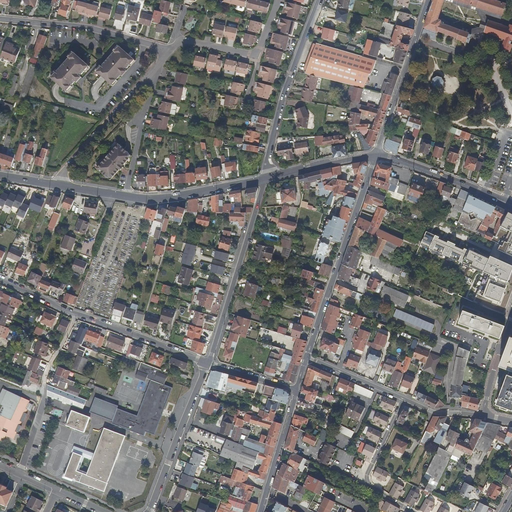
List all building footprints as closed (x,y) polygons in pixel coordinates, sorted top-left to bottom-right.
[(72,0),(62,0),(58,13),(62,14),(62,15),(67,16),(68,11),(70,11),(72,0)] [(162,12),(164,12),(168,13),(171,2),(163,0),(160,11),(162,12)] [(248,0),(246,7),(257,10),(259,0),(248,0)] [(266,0),(264,0),(259,0),(257,10),(268,13),(270,4),(267,3),(265,2),(266,0)] [(348,0),(337,0),(336,7),(346,10),(348,0)] [(397,0),(395,6),(405,8),(407,1),(409,2),(409,0),(397,0)] [(433,0),(424,29),(430,31),(436,33),(437,32),(455,38),(455,39),(465,42),(469,32),(440,23),(440,21),(432,18),(437,0),(453,0),(501,16),(505,6),(488,0),(433,0)] [(470,33),(483,33),(467,27),(448,21),(446,19),(442,18),(438,15),(442,2),(442,0),(437,0),(432,18),(440,21),(440,23),(469,32),(468,34),(469,34),(470,33)] [(501,16),(453,0),(442,0),(442,2),(444,1),(474,11),(485,15),(500,20),(501,16)] [(80,14),(85,15),(88,4),(78,2),(75,11),(78,11),(80,12),(80,14)] [(298,19),(302,6),(288,2),(286,11),(290,12),(289,14),(289,17),(298,19)] [(88,4),(85,15),(90,17),(91,15),(92,15),(96,16),(98,7),(92,5),(88,4)] [(129,6),(126,18),(137,21),(140,9),(129,6)] [(101,8),(98,19),(103,20),(104,18),(106,19),(109,20),(111,10),(101,8)] [(117,8),(114,19),(122,21),(124,10),(117,8)] [(155,10),(153,17),(153,20),(155,20),(154,22),(158,23),(159,24),(162,12),(160,11),(155,10)] [(467,27),(483,33),(487,22),(484,16),(485,15),(474,11),(481,22),(478,27),(467,27)] [(141,13),(138,23),(151,27),(152,22),(153,20),(153,17),(141,13)] [(400,13),(396,25),(407,28),(410,15),(400,13)] [(292,35),(295,21),(282,18),(280,26),(284,28),(283,30),(282,33),(292,35)] [(254,20),(251,19),(248,30),(258,32),(258,29),(259,27),(261,28),(262,22),(254,20)] [(504,40),(501,49),(510,52),(511,45),(511,44),(511,40),(511,39),(511,25),(509,25),(507,28),(487,22),(483,33),(504,40)] [(166,34),(168,26),(159,24),(158,23),(156,32),(166,34)] [(223,38),(225,26),(215,24),(213,33),(216,34),(218,34),(217,36),(223,38)] [(396,25),(393,36),(401,38),(403,33),(411,35),(412,35),(414,30),(407,28),(396,25)] [(237,31),(238,29),(228,26),(226,35),(229,36),(230,37),(230,39),(235,40),(237,31)] [(335,31),(323,28),(322,31),(323,32),(321,38),(332,41),(335,31)] [(430,31),(424,29),(421,36),(434,40),(436,33),(430,31)] [(255,41),(257,36),(245,33),(243,43),(252,46),(253,43),(253,41),(255,41)] [(286,50),(289,37),(276,33),(274,42),(277,43),(277,45),(276,48),(286,50)] [(30,35),(25,48),(29,49),(33,37),(30,35)] [(40,35),(37,41),(38,41),(33,55),(37,56),(39,50),(40,51),(42,46),(44,47),(45,44),(48,37),(40,35)] [(401,38),(393,36),(389,47),(395,48),(407,52),(409,46),(400,43),(401,38)] [(373,42),(367,40),(365,48),(364,48),(363,51),(364,51),(364,54),(369,55),(373,42)] [(377,43),(373,42),(369,55),(377,57),(381,44),(377,43)] [(13,48),(14,45),(6,43),(1,57),(2,57),(9,60),(13,48)] [(370,75),(376,61),(375,61),(338,49),(319,44),(316,44),(315,45),(305,71),(304,71),(303,73),(307,74),(309,75),(318,77),(335,81),(355,86),(363,88),(364,89),(369,75),(370,75)] [(381,44),(377,57),(383,59),(386,46),(383,45),(381,44)] [(133,59),(119,46),(96,71),(111,84),(133,59)] [(20,51),(13,48),(9,60),(15,62),(16,62),(20,51)] [(396,54),(393,62),(401,64),(403,63),(407,52),(395,48),(394,50),(393,53),(396,54)] [(280,65),(283,52),(270,49),(268,57),(271,58),(271,60),(270,63),(280,65)] [(88,66),(74,53),(52,78),(66,91),(88,66)] [(218,61),(219,61),(221,55),(210,53),(209,55),(218,57),(218,61)] [(22,55),(18,67),(21,69),(26,56),(22,55)] [(201,56),(196,55),(193,66),(204,69),(206,59),(203,59),(201,58),(201,56)] [(209,55),(207,69),(220,72),(222,62),(219,61),(218,61),(218,57),(209,55)] [(232,59),(226,58),(224,70),(234,72),(236,63),(233,62),(232,62),(232,59)] [(244,62),(239,61),(236,72),(247,75),(249,66),(246,65),(244,64),(244,62)] [(27,96),(37,66),(31,64),(24,85),(24,86),(20,98),(26,100),(26,98),(27,96)] [(274,83),(278,70),(264,67),(262,75),(266,76),(265,78),(265,81),(274,83)] [(177,72),(175,82),(185,85),(187,74),(177,72)] [(392,96),(399,76),(391,74),(390,78),(388,79),(387,83),(384,82),(380,93),(382,93),(392,96)] [(308,80),(306,80),(304,89),(314,91),(315,91),(318,77),(309,75),(308,80)] [(438,75),(429,79),(433,88),(443,84),(438,75)] [(16,82),(12,81),(7,95),(12,97),(17,83),(16,82)] [(244,89),(245,84),(234,82),(233,82),(231,92),(240,94),(241,91),(241,89),(244,89)] [(269,99),(273,86),(259,83),(257,91),(261,92),(260,94),(259,97),(269,99)] [(168,91),(166,99),(180,102),(183,88),(173,86),(172,89),(172,91),(168,91)] [(357,105),(363,88),(355,86),(350,100),(349,100),(346,111),(351,112),(360,115),(363,116),(365,107),(364,107),(357,105)] [(166,88),(164,98),(166,99),(168,91),(172,91),(172,89),(166,88)] [(314,91),(304,89),(303,89),(302,95),(303,95),(302,101),(311,103),(314,91)] [(385,113),(392,96),(382,93),(379,102),(377,108),(376,110),(385,113)] [(236,103),(237,97),(225,95),(223,105),(233,107),(233,104),(233,102),(236,103)] [(266,112),(268,102),(256,100),(255,105),(257,105),(257,108),(256,110),(266,112)] [(158,106),(156,111),(168,114),(170,103),(161,101),(160,104),(160,106),(158,106)] [(10,105),(4,103),(1,109),(8,112),(10,105)] [(63,114),(65,108),(52,105),(50,111),(63,114)] [(298,119),(296,128),(306,129),(308,118),(303,107),(295,111),(298,119)] [(385,113),(376,110),(371,109),(365,107),(363,116),(375,120),(373,126),(368,125),(358,125),(360,115),(351,112),(348,127),(347,132),(357,132),(360,131),(368,131),(370,131),(372,131),(379,133),(385,113)] [(397,107),(396,111),(409,116),(410,113),(411,114),(410,116),(423,120),(424,117),(404,110),(403,109),(400,108),(397,107)] [(153,119),(151,127),(165,130),(168,116),(158,114),(158,117),(157,119),(153,119)] [(267,125),(268,118),(254,115),(253,122),(255,122),(266,125),(267,125)] [(152,116),(149,127),(151,127),(153,119),(157,119),(158,117),(152,116)] [(408,124),(407,126),(415,129),(419,131),(422,122),(410,118),(408,124)] [(265,132),(266,125),(255,122),(254,126),(257,127),(257,130),(265,132)] [(444,130),(455,134),(457,129),(443,124),(441,129),(439,136),(442,137),(444,130)] [(457,129),(455,134),(459,136),(459,137),(469,140),(471,134),(457,129)] [(259,144),(261,134),(248,131),(246,141),(259,144)] [(369,151),(373,147),(370,145),(366,140),(360,131),(357,132),(364,151),(369,151)] [(377,139),(379,133),(372,131),(370,131),(367,138),(366,140),(370,145),(373,147),(375,144),(377,139)] [(337,144),(345,143),(344,135),(339,135),(339,137),(323,138),(323,137),(315,137),(315,149),(316,150),(324,150),(324,146),(337,144)] [(391,141),(386,139),(384,146),(386,150),(397,154),(400,144),(391,141)] [(405,139),(402,149),(411,151),(414,140),(412,139),(411,141),(405,139)] [(28,146),(23,160),(31,163),(34,155),(31,154),(35,142),(30,141),(28,146)] [(15,159),(23,162),(23,160),(28,146),(21,143),(15,159)] [(295,144),(297,155),(304,154),(304,155),(309,154),(308,143),(295,144)] [(430,146),(422,143),(419,151),(428,154),(430,146)] [(131,156),(118,144),(97,168),(110,180),(121,167),(131,156)] [(243,150),(258,152),(259,146),(244,144),(243,150)] [(278,147),(279,155),(284,155),(284,156),(287,156),(288,160),(294,160),(292,145),(278,147)] [(347,156),(347,153),(346,146),(337,147),(332,148),(333,156),(334,158),(347,156)] [(436,147),(433,156),(441,159),(444,149),(436,147)] [(35,164),(47,168),(52,151),(43,148),(40,158),(37,157),(35,164)] [(6,164),(12,166),(16,154),(7,151),(7,153),(2,166),(1,168),(5,169),(6,164)] [(450,152),(447,161),(455,163),(458,154),(450,152)] [(221,156),(224,172),(237,170),(236,163),(230,164),(229,163),(226,163),(225,155),(221,156)] [(465,166),(474,169),(477,160),(468,157),(465,166)] [(474,169),(472,176),(475,177),(477,171),(480,172),(484,161),(478,159),(477,160),(474,169)] [(360,187),(368,164),(366,161),(353,164),(354,175),(358,174),(356,180),(350,178),(348,183),(360,187)] [(212,168),(213,177),(221,176),(219,163),(215,164),(216,168),(212,168)] [(378,165),(373,178),(386,183),(391,184),(396,186),(397,181),(393,180),(388,177),(390,174),(391,174),(391,172),(390,172),(391,168),(383,166),(384,164),(381,163),(378,165)] [(196,169),(197,180),(207,179),(206,167),(196,169)] [(337,175),(335,167),(320,171),(321,178),(321,179),(323,179),(324,181),(322,182),(324,186),(339,179),(338,175),(337,175)] [(157,170),(157,168),(152,168),(152,174),(148,175),(148,186),(157,185),(156,174),(157,174),(157,172),(157,170)] [(321,178),(320,171),(308,174),(309,180),(312,180),(321,178)] [(156,174),(157,185),(158,185),(166,185),(166,187),(168,187),(167,185),(169,185),(168,172),(160,172),(157,172),(157,174),(156,174)] [(185,173),(181,173),(181,174),(175,175),(175,183),(186,182),(185,173)] [(187,174),(188,182),(195,182),(195,173),(187,174)] [(309,180),(308,174),(298,176),(299,182),(306,181),(309,180)] [(373,178),(371,185),(384,190),(386,183),(373,178)] [(356,198),(357,194),(344,191),(347,183),(346,182),(346,181),(339,179),(324,186),(325,187),(321,189),(321,190),(320,190),(321,192),(324,190),(334,191),(336,192),(346,195),(356,198)] [(434,193),(440,195),(444,186),(445,184),(440,182),(434,193)] [(408,195),(419,199),(424,189),(412,184),(408,195)] [(440,195),(435,206),(441,208),(444,201),(446,201),(448,197),(452,190),(444,186),(440,195)] [(250,203),(254,203),(258,189),(257,188),(246,190),(246,199),(249,198),(249,202),(250,203)] [(275,193),(277,203),(283,202),(283,204),(287,204),(287,202),(296,200),(294,189),(281,191),(281,192),(275,193)] [(458,214),(462,209),(467,199),(469,194),(460,190),(456,199),(453,205),(451,209),(458,214)] [(239,200),(240,191),(229,193),(229,197),(232,197),(231,201),(239,200)] [(369,191),(367,194),(380,201),(381,196),(369,191)] [(9,195),(3,192),(0,197),(0,205),(4,207),(9,195)] [(17,196),(11,193),(5,204),(12,208),(17,196)] [(25,197),(19,194),(13,206),(19,209),(25,197)] [(221,205),(222,194),(216,195),(214,212),(216,212),(220,212),(228,212),(228,205),(228,204),(223,204),(223,205),(221,205)] [(367,194),(363,208),(375,213),(377,208),(380,201),(367,194)] [(56,209),(60,198),(54,195),(53,197),(50,195),(45,208),(48,209),(49,206),(56,209)] [(356,198),(346,195),(339,218),(334,216),(332,222),(328,220),(323,236),(336,240),(341,242),(356,198)] [(408,195),(406,199),(418,203),(419,199),(408,195)] [(45,201),(35,196),(29,208),(40,213),(45,201)] [(384,211),(386,211),(387,212),(388,211),(381,209),(385,198),(385,197),(381,196),(380,201),(377,208),(384,211)] [(70,210),(74,200),(68,197),(64,207),(70,210)] [(490,216),(496,206),(489,203),(487,204),(477,200),(476,198),(475,198),(474,198),(472,199),(471,200),(467,199),(462,209),(483,218),(485,214),(490,216)] [(197,199),(188,200),(187,211),(196,211),(197,199)] [(84,202),(82,212),(97,215),(99,204),(84,202)] [(30,207),(23,203),(17,215),(24,218),(30,207)] [(178,208),(174,207),(174,206),(171,205),(171,206),(170,206),(167,214),(170,214),(173,216),(174,216),(175,216),(178,208)] [(283,206),(279,220),(285,221),(289,209),(288,207),(283,206)] [(501,226),(508,212),(496,206),(490,216),(485,214),(483,218),(480,224),(487,227),(489,223),(490,223),(491,223),(495,216),(499,217),(495,225),(494,231),(498,233),(501,226)] [(164,217),(166,210),(162,208),(161,211),(159,211),(157,217),(164,219),(164,217)] [(180,209),(178,208),(175,216),(181,218),(182,218),(185,209),(182,208),(181,209),(180,209)] [(370,221),(365,232),(395,245),(397,239),(393,237),(376,230),(384,211),(377,208),(375,213),(374,216),(371,222),(370,221)] [(153,220),(156,212),(148,209),(145,218),(153,220)] [(361,211),(360,217),(370,221),(371,222),(374,216),(361,211)] [(376,230),(393,237),(394,236),(379,229),(382,222),(384,223),(388,216),(385,214),(386,211),(384,211),(376,230)] [(54,212),(49,226),(54,228),(59,214),(54,212)] [(245,222),(245,212),(238,212),(237,212),(232,212),(232,217),(234,217),(234,221),(236,221),(236,222),(244,222),(245,222)] [(511,214),(508,212),(501,226),(498,233),(495,235),(493,240),(501,245),(498,249),(511,256),(511,214)] [(203,216),(196,215),(195,223),(201,224),(201,225),(207,226),(208,217),(203,216)] [(360,217),(356,227),(365,232),(370,221),(360,217)] [(90,222),(80,218),(76,231),(85,234),(87,227),(88,227),(90,222)] [(279,220),(272,218),(271,223),(278,225),(278,227),(295,232),(296,228),(296,224),(294,224),(285,221),(279,220)] [(493,240),(495,235),(485,230),(487,227),(480,224),(478,229),(476,233),(493,240)] [(371,255),(373,256),(379,259),(380,256),(389,260),(391,261),(392,258),(394,259),(395,256),(393,255),(394,253),(392,252),(392,251),(395,245),(365,232),(356,227),(349,246),(358,250),(359,247),(362,238),(363,239),(364,237),(366,236),(376,241),(371,255)] [(469,250),(426,231),(420,244),(484,273),(491,275),(483,296),(501,302),(511,272),(511,265),(490,256),(489,259),(469,250)] [(76,238),(66,234),(61,247),(71,251),(76,238)] [(335,243),(336,240),(323,236),(314,261),(322,264),(323,264),(330,242),(335,243)] [(227,250),(231,240),(222,237),(219,247),(227,250)] [(164,245),(157,243),(154,253),(161,255),(164,245)] [(197,246),(186,243),(183,253),(194,256),(197,246)] [(263,257),(265,258),(270,259),(273,249),(257,244),(252,258),(262,260),(263,257)] [(403,249),(395,245),(392,251),(400,254),(403,249)] [(353,269),(356,270),(362,251),(358,250),(349,246),(343,264),(353,269)] [(24,252),(11,247),(7,256),(20,261),(24,252)] [(288,258),(288,257),(289,254),(291,250),(285,248),(282,256),(288,258)] [(229,254),(216,251),(214,258),(227,262),(229,254)] [(194,256),(183,253),(180,263),(191,266),(194,256)] [(394,274),(397,267),(388,263),(379,259),(373,256),(369,264),(394,274)] [(82,262),(76,259),(74,262),(72,269),(83,273),(87,262),(83,261),(82,262)] [(28,281),(38,285),(42,275),(44,276),(44,274),(43,274),(43,272),(45,268),(47,264),(40,261),(38,265),(39,266),(36,275),(32,273),(28,281)] [(28,266),(19,263),(15,273),(20,275),(20,273),(25,274),(28,266)] [(225,267),(212,264),(210,272),(223,275),(225,267)] [(330,275),(333,267),(323,264),(322,264),(319,272),(330,275)] [(343,264),(338,279),(352,283),(352,285),(358,286),(360,279),(351,276),(353,269),(343,264)] [(298,274),(299,268),(287,265),(286,267),(294,270),(294,272),(298,274)] [(191,276),(193,270),(183,267),(181,273),(191,276)] [(310,280),(313,272),(303,269),(300,277),(306,279),(304,284),(313,287),(315,282),(310,280)] [(191,276),(181,273),(178,283),(188,286),(191,276)] [(379,285),(381,281),(371,276),(366,288),(374,292),(377,284),(379,285)] [(42,278),(40,285),(38,289),(48,293),(49,289),(51,284),(52,282),(47,280),(42,278)] [(52,281),(52,282),(51,284),(49,289),(59,292),(63,294),(64,291),(67,284),(63,283),(62,284),(52,281)] [(208,282),(205,290),(217,294),(219,285),(208,282)] [(325,290),(326,285),(315,282),(313,287),(317,288),(325,290)] [(253,299),(254,296),(255,293),(257,287),(248,283),(244,296),(253,299)] [(355,298),(355,297),(357,292),(336,284),(334,290),(355,298)] [(170,295),(172,287),(164,285),(161,292),(170,295)] [(383,285),(379,296),(404,307),(409,295),(383,285)] [(321,301),(325,290),(317,288),(314,296),(314,298),(321,301)] [(0,298),(3,300),(2,301),(16,307),(18,308),(20,303),(15,301),(15,302),(11,300),(12,299),(10,298),(9,299),(3,297),(5,292),(1,290),(0,291),(0,298)] [(72,303),(76,295),(68,292),(65,300),(72,303)] [(365,301),(367,296),(357,292),(355,297),(365,301)] [(215,297),(204,294),(203,298),(199,297),(197,304),(213,309),(215,302),(214,302),(215,297)] [(317,312),(321,301),(314,298),(311,298),(309,306),(301,304),(300,308),(304,309),(305,309),(310,310),(317,312)] [(274,302),(275,300),(270,299),(269,303),(267,307),(266,309),(270,310),(272,302),(274,302)] [(16,307),(2,301),(1,305),(3,306),(1,311),(9,314),(13,316),(16,307)] [(112,313),(123,317),(126,307),(126,306),(115,303),(112,313)] [(337,315),(340,316),(341,312),(339,311),(340,307),(329,304),(327,312),(337,315)] [(123,317),(133,321),(133,320),(136,313),(136,310),(126,307),(123,317)] [(312,328),(316,318),(308,315),(310,310),(305,309),(304,312),(308,313),(307,317),(303,316),(301,324),(312,328)] [(1,311),(0,310),(0,311),(0,324),(4,326),(9,314),(1,311)] [(165,321),(164,323),(172,325),(176,313),(163,310),(160,319),(165,321)] [(499,338),(500,337),(501,333),(504,326),(463,310),(458,323),(499,338)] [(202,328),(206,314),(197,311),(192,325),(202,328)] [(324,320),(337,325),(338,321),(336,320),(337,315),(327,312),(324,320)] [(52,327),(56,318),(45,313),(43,317),(41,323),(52,327)] [(136,313),(133,320),(137,321),(137,323),(140,324),(143,315),(136,313)] [(354,313),(352,319),(349,326),(352,327),(353,326),(359,328),(361,322),(363,316),(354,313)] [(407,314),(404,321),(431,332),(434,325),(407,314)] [(153,329),(157,331),(160,321),(160,320),(145,316),(143,325),(150,327),(154,328),(153,329)] [(235,318),(230,334),(239,337),(246,338),(251,320),(238,316),(237,318),(235,318)] [(66,331),(70,323),(62,319),(58,328),(66,331)] [(324,320),(321,329),(331,333),(333,328),(336,328),(337,325),(324,320)] [(296,324),(292,336),(299,338),(303,327),(296,324)] [(199,338),(202,329),(202,328),(192,325),(190,325),(187,334),(193,336),(192,340),(194,340),(197,342),(199,338)] [(38,327),(36,333),(42,336),(45,330),(38,327)] [(277,333),(287,336),(289,329),(278,327),(277,333)] [(72,333),(70,340),(72,341),(80,344),(81,344),(83,339),(84,339),(88,330),(82,328),(79,335),(76,334),(72,333)] [(95,332),(88,330),(85,339),(92,342),(94,337),(98,338),(100,334),(101,335),(99,340),(100,340),(100,342),(103,343),(107,330),(103,328),(101,332),(96,330),(95,332)] [(353,337),(367,342),(370,333),(359,329),(357,334),(355,333),(353,337)] [(372,342),(371,347),(380,350),(381,345),(384,346),(386,343),(385,342),(386,340),(387,335),(378,332),(374,343),(372,342)] [(232,360),(239,337),(230,334),(223,357),(232,360)] [(125,342),(111,337),(107,346),(121,352),(125,342)] [(294,337),(293,341),(296,342),(293,353),(294,353),(293,356),(284,354),(285,350),(280,349),(278,348),(276,354),(281,355),(280,360),(285,362),(299,366),(308,341),(298,338),(294,337)] [(353,344),(352,347),(363,351),(367,342),(353,337),(352,341),(354,341),(353,344)] [(324,338),(320,347),(331,352),(332,351),(336,353),(339,345),(335,343),(335,342),(324,338)] [(510,372),(511,372),(511,338),(510,342),(500,368),(510,372)] [(414,350),(416,346),(418,341),(413,339),(409,348),(414,350)] [(48,348),(50,344),(40,340),(35,352),(43,356),(47,347),(48,348)] [(201,353),(204,344),(197,342),(194,340),(191,349),(201,353)] [(72,341),(68,350),(76,353),(80,344),(77,342),(72,341)] [(142,349),(130,344),(127,354),(130,355),(131,353),(140,357),(142,349)] [(430,352),(416,346),(414,350),(412,356),(418,358),(418,357),(421,358),(420,361),(426,363),(430,352)] [(262,374),(271,376),(276,359),(280,360),(281,355),(276,354),(278,348),(274,347),(272,352),(270,358),(267,357),(262,374)] [(455,358),(454,367),(464,369),(465,366),(469,351),(458,348),(456,357),(464,359),(464,360),(455,358)] [(369,352),(365,363),(376,367),(380,356),(376,355),(377,351),(371,349),(370,352),(369,352)] [(426,363),(423,370),(435,374),(441,356),(430,352),(426,363)] [(387,353),(386,358),(382,368),(392,372),(396,362),(387,358),(389,354),(387,353)] [(163,357),(153,354),(149,362),(160,366),(163,357)] [(350,365),(357,367),(361,358),(350,354),(345,366),(349,367),(350,365)] [(36,372),(41,360),(33,356),(28,368),(36,372)] [(406,371),(409,363),(411,358),(405,356),(404,359),(405,360),(403,367),(400,365),(399,368),(396,367),(389,384),(397,387),(402,374),(403,370),(406,371)] [(0,361),(28,373),(29,371),(11,363),(0,358),(0,361)] [(187,364),(172,359),(171,363),(186,368),(187,364)] [(80,362),(76,360),(73,368),(82,372),(84,369),(79,366),(80,362)] [(294,382),(299,366),(285,362),(283,369),(287,370),(286,374),(279,372),(277,378),(294,382)] [(169,380),(171,374),(142,363),(136,377),(146,380),(147,378),(152,380),(138,417),(117,409),(118,406),(96,397),(90,412),(112,420),(110,424),(114,426),(124,429),(144,437),(146,433),(157,437),(175,389),(166,386),(169,380)] [(309,365),(301,392),(307,394),(317,397),(319,391),(311,388),(315,375),(330,380),(332,375),(309,365)] [(59,366),(56,374),(67,378),(70,371),(59,366)] [(449,399),(461,399),(462,395),(460,395),(461,388),(460,388),(461,384),(464,369),(454,367),(450,385),(449,399)] [(207,380),(225,386),(228,375),(213,370),(209,376),(207,380)] [(444,373),(437,370),(436,375),(434,378),(441,380),(442,378),(444,373)] [(35,375),(36,373),(29,371),(28,373),(26,377),(37,382),(39,377),(35,375)] [(67,378),(56,374),(53,382),(58,384),(59,382),(62,383),(62,382),(69,384),(71,380),(67,378)] [(407,387),(411,389),(414,379),(405,375),(400,386),(404,387),(405,386),(407,387)] [(511,377),(508,376),(498,402),(511,406),(511,377)] [(432,384),(441,387),(442,381),(441,380),(434,378),(432,384)] [(207,380),(205,386),(224,391),(225,386),(207,380)] [(326,394),(329,383),(323,381),(320,392),(323,393),(326,394)] [(89,384),(87,387),(94,389),(106,394),(107,391),(89,384)] [(66,392),(47,385),(47,395),(83,409),(87,400),(77,396),(74,395),(66,392)] [(279,402),(287,404),(290,396),(286,391),(264,385),(262,394),(269,397),(268,399),(279,402)] [(355,385),(352,391),(370,398),(373,392),(355,385)] [(461,406),(477,410),(479,399),(468,397),(466,396),(465,396),(468,386),(462,385),(461,388),(460,395),(462,395),(461,399),(461,406)] [(68,386),(66,392),(74,395),(76,389),(68,386)] [(0,439),(3,441),(6,435),(9,430),(16,433),(17,432),(18,432),(22,425),(20,425),(22,421),(23,422),(27,413),(26,412),(27,409),(26,408),(28,402),(29,400),(24,397),(9,391),(7,390),(0,403),(0,404),(2,405),(0,410),(0,439)] [(420,401),(425,403),(428,396),(427,396),(415,391),(413,395),(421,398),(420,401)] [(305,400),(314,403),(317,397),(307,394),(305,400)] [(394,405),(396,402),(383,396),(380,405),(383,406),(382,408),(387,410),(388,409),(392,411),(394,405)] [(441,405),(441,403),(440,403),(440,402),(428,396),(425,403),(434,407),(443,407),(444,407),(441,405)] [(299,398),(297,404),(313,409),(315,403),(314,403),(305,400),(299,398)] [(218,403),(205,399),(201,412),(214,416),(218,403)] [(266,405),(265,410),(265,411),(268,413),(270,408),(276,410),(279,402),(268,399),(266,405)] [(351,402),(345,414),(358,420),(364,408),(351,402)] [(511,406),(498,402),(497,405),(502,407),(509,410),(511,410),(511,406)] [(412,408),(405,405),(397,422),(404,425),(412,408)] [(265,411),(262,418),(273,421),(274,416),(276,411),(276,410),(270,408),(268,413),(265,411)] [(90,417),(73,411),(68,423),(67,423),(66,424),(67,424),(67,425),(85,432),(90,417)] [(389,417),(377,412),(373,420),(375,422),(375,423),(379,425),(380,424),(384,426),(387,421),(389,417)] [(253,415),(246,413),(243,419),(248,421),(270,428),(267,436),(261,434),(259,442),(266,444),(274,447),(281,424),(275,422),(273,421),(262,418),(261,418),(253,415)] [(223,420),(222,421),(219,431),(228,434),(230,428),(232,429),(228,440),(238,444),(241,434),(243,427),(234,425),(234,424),(235,420),(232,419),(232,417),(225,415),(223,420)] [(294,415),(292,424),(300,428),(302,423),(306,424),(307,419),(294,415)] [(49,425),(51,418),(44,416),(42,422),(49,425)] [(447,417),(433,416),(420,441),(427,445),(434,431),(435,429),(439,431),(438,434),(434,440),(434,441),(440,444),(446,432),(440,429),(442,427),(447,430),(449,425),(444,422),(447,417)] [(236,417),(235,420),(234,424),(243,427),(249,429),(250,426),(247,425),(248,421),(243,419),(239,418),(236,417)] [(462,451),(471,455),(475,447),(487,421),(482,420),(481,419),(476,418),(467,435),(467,437),(466,437),(464,441),(459,438),(452,454),(459,458),(462,451)] [(475,447),(486,452),(493,439),(497,431),(501,425),(487,421),(475,447)] [(300,428),(292,424),(284,449),(293,453),(295,454),(297,450),(294,448),(300,428)] [(340,425),(337,431),(351,438),(354,432),(340,425)] [(249,429),(243,427),(241,434),(247,436),(249,431),(249,430),(249,429)] [(382,433),(370,427),(365,436),(368,437),(367,439),(372,441),(373,440),(377,442),(380,436),(382,433)] [(497,431),(493,439),(506,445),(509,440),(511,434),(511,427),(510,427),(505,435),(497,431)] [(21,435),(16,433),(9,430),(6,435),(18,441),(21,435)] [(125,437),(105,430),(89,472),(82,469),(83,465),(81,464),(84,455),(75,452),(66,476),(74,479),(74,478),(77,479),(76,480),(104,491),(125,437)] [(446,451),(452,454),(459,438),(460,437),(458,435),(458,433),(450,430),(446,439),(451,441),(446,451)] [(306,431),(305,434),(302,439),(314,444),(317,437),(316,436),(312,434),(309,432),(306,431)] [(218,436),(215,435),(213,442),(222,445),(218,455),(220,456),(228,459),(236,462),(234,468),(240,470),(242,465),(253,469),(259,452),(250,449),(238,444),(228,440),(218,436)] [(396,438),(392,448),(403,453),(408,444),(396,438)] [(437,449),(438,447),(440,444),(434,441),(434,440),(432,439),(431,442),(436,445),(435,447),(437,449)] [(329,443),(326,441),(317,459),(327,464),(336,446),(329,443)] [(259,452),(271,457),(274,447),(266,444),(265,449),(252,444),(250,449),(259,452)] [(365,460),(369,462),(375,448),(366,444),(362,453),(365,455),(367,456),(366,458),(365,460)] [(437,450),(418,486),(429,492),(431,493),(450,458),(452,454),(446,451),(438,447),(437,449),(437,450)] [(511,451),(505,447),(503,451),(511,456),(511,451)] [(191,460),(190,464),(197,467),(199,467),(205,452),(196,449),(193,456),(192,456),(190,460),(191,460)] [(271,457),(259,452),(253,469),(257,471),(258,470),(266,473),(271,457)] [(295,454),(293,453),(291,459),(305,466),(308,467),(310,462),(295,454)] [(305,466),(291,459),(288,465),(299,470),(302,472),(305,466)] [(288,465),(283,462),(279,472),(277,475),(288,480),(291,482),(293,483),(299,470),(288,465)] [(190,464),(187,463),(183,473),(193,477),(197,467),(190,464)] [(234,468),(230,478),(238,481),(241,471),(247,474),(252,475),(264,480),(266,473),(258,470),(257,471),(253,469),(242,465),(240,470),(234,468)] [(389,472),(377,466),(375,470),(373,475),(377,477),(377,479),(381,481),(382,480),(385,481),(389,472)] [(501,483),(509,487),(511,482),(511,466),(506,476),(505,476),(501,483)] [(238,481),(244,483),(247,474),(241,471),(238,481)] [(194,478),(184,474),(179,484),(190,488),(194,478)] [(220,475),(217,482),(233,488),(231,495),(254,503),(255,500),(249,498),(250,494),(256,497),(259,489),(244,483),(238,481),(230,478),(223,476),(220,475)] [(277,475),(276,475),(273,487),(284,493),(288,482),(288,480),(277,475)] [(315,478),(308,475),(302,487),(306,489),(309,490),(315,478)] [(315,478),(309,490),(312,492),(318,479),(315,478)] [(324,483),(318,479),(312,492),(318,495),(324,483)] [(469,491),(472,485),(470,484),(464,481),(459,492),(468,496),(470,492),(469,491)] [(396,482),(389,494),(398,498),(400,494),(402,494),(404,490),(403,490),(404,487),(396,482)] [(492,482),(485,494),(493,499),(497,494),(498,494),(501,488),(492,482)] [(110,485),(107,493),(127,502),(130,493),(110,485)] [(177,486),(173,497),(182,500),(186,490),(177,486)] [(302,487),(299,486),(294,497),(301,500),(306,489),(302,487)] [(0,503),(7,507),(13,493),(6,489),(7,489),(2,487),(0,490),(0,503)] [(411,489),(405,501),(408,503),(413,506),(416,501),(417,502),(420,497),(419,497),(420,494),(411,489)] [(229,494),(227,499),(225,504),(230,505),(244,510),(242,511),(254,511),(257,504),(254,503),(231,495),(229,494)] [(32,497),(27,507),(37,511),(40,511),(42,508),(40,507),(41,505),(41,506),(43,502),(32,497)] [(335,502),(324,497),(320,505),(331,510),(335,502)] [(426,497),(420,509),(423,511),(424,511),(429,511),(431,510),(433,510),(435,506),(434,505),(435,502),(426,497)] [(399,508),(386,501),(385,502),(380,499),(376,506),(381,509),(381,510),(386,511),(391,511),(392,511),(393,509),(395,510),(397,511),(399,508)] [(205,511),(208,505),(200,502),(196,511),(205,511)] [(227,511),(230,505),(225,504),(221,502),(217,511),(220,511),(227,511)] [(276,502),(271,511),(284,511),(287,507),(276,502)] [(485,511),(488,506),(480,502),(474,511),(485,511)]
